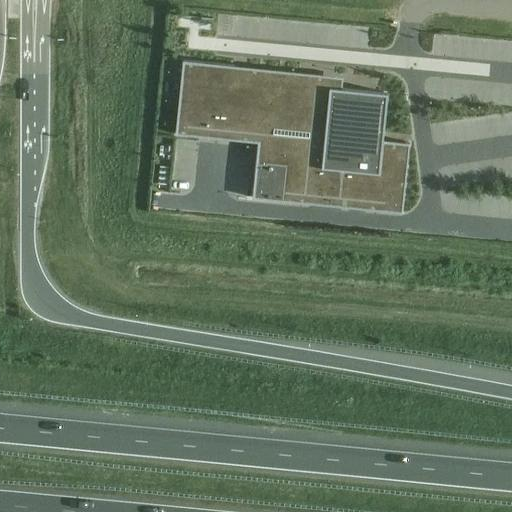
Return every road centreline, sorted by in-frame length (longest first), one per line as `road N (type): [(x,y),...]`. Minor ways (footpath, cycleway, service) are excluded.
road 1 (motorway): [(511,394),(78,321),(47,305),(29,282),(26,63)]
road 2 (motorway): [(511,478),(0,429)]
road 3 (residential): [(511,9),(419,3),(404,42)]
